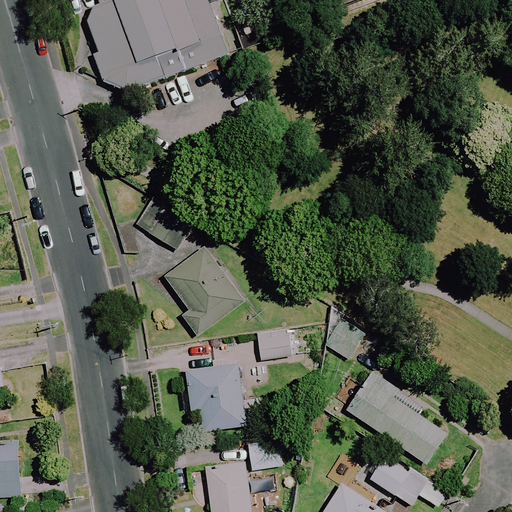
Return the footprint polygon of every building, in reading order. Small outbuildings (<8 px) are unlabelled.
[(83,10),(108,79),(130,89),(231,52),(211,0),(103,0),(105,2),(83,10)] [(333,0),(337,11),(369,0),(333,0)] [(196,224),(155,200),(139,228),(180,252),(196,224)] [(247,303),(208,249),(167,279),(190,312),(184,317),(199,338),(247,303)] [(363,340),(335,322),(322,343),(349,361),(363,340)] [(292,358),(289,332),(259,336),(262,362),(292,358)] [(247,427),(239,365),(188,372),(193,412),(201,411),(204,433),(247,427)] [(422,408),(378,378),(353,415),(429,466),(449,436),(418,415),(422,408)] [(0,499),(22,499),(19,442),(0,442),(0,499)] [(285,469),(282,442),(250,445),(253,472),(285,469)] [(418,479),(387,458),(372,480),(412,508),(420,497),(440,509),(449,494),(420,476),(418,479)] [(252,511),(247,464),(220,468),(222,476),(209,478),(212,511),(252,511)] [(382,511),(341,487),(325,511),(382,511)]
